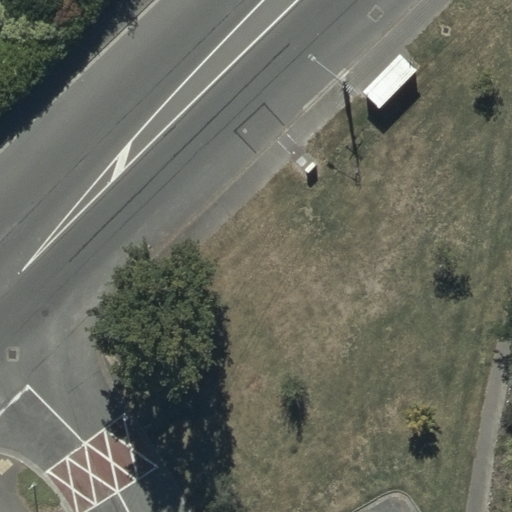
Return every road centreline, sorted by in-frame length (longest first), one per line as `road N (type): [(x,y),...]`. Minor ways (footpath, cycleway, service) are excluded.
road 1 (secondary): [(283,0),(0,291)]
road 2 (residential): [(0,359),(99,464),(126,511)]
